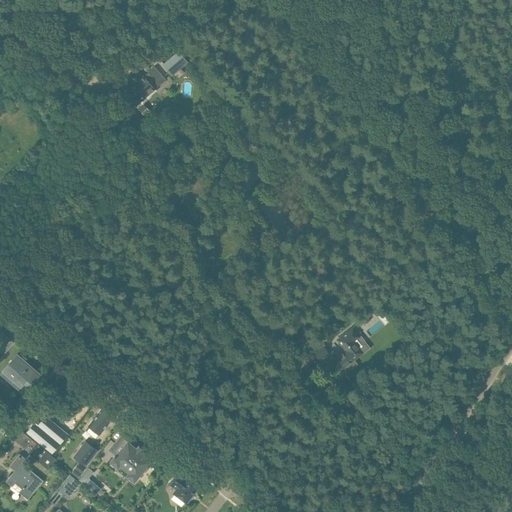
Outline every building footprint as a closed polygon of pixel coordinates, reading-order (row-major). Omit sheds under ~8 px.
[(177,41),(175,39),(157,48),(151,53),(160,63),(179,46),(176,42),(177,41)] [(178,50),(162,64),(172,75),(188,61),(178,50)] [(166,79),(155,66),(146,74),(124,92),(135,105),(166,79)] [(362,320),(359,316),(353,321),(356,324),(362,320)] [(335,358),(327,364),(332,371),(338,366),(341,370),(350,362),(362,351),(354,340),(357,338),(360,335),(353,327),(338,339),(346,349),(335,358)] [(23,383),(27,379),(32,383),(39,375),(44,379),(44,378),(25,361),(27,358),(20,352),(24,348),(15,341),(0,357),(0,374),(6,368),(12,373),(11,374),(13,375),(14,374),(23,383)] [(329,353),(323,345),(313,353),(319,360),(329,353)] [(114,415),(104,407),(89,426),(99,434),(114,415)] [(35,420),(27,430),(52,452),(69,434),(47,414),(39,423),(35,420)] [(32,441),(20,431),(13,439),(25,449),(32,441)] [(134,481),(144,470),(145,471),(154,461),(145,454),(144,455),(140,452),(143,449),(139,446),(136,448),(128,441),(130,440),(122,434),(109,449),(115,454),(113,456),(114,457),(110,461),(117,467),(121,463),(130,471),(127,475),(134,481)] [(98,450),(85,440),(72,457),(86,467),(98,450)] [(56,458),(37,442),(28,453),(47,468),(56,458)] [(25,458),(20,453),(9,466),(15,470),(6,481),(28,499),(43,480),(22,462),(25,458)] [(77,470),(73,475),(78,479),(81,474),(77,470)] [(178,499),(179,499),(180,499),(186,503),(194,492),(200,484),(187,475),(186,477),(178,471),(172,479),(168,484),(175,489),(172,493),(175,495),(175,497),(178,499)] [(70,474),(49,500),(54,505),(63,494),(68,498),(81,483),(70,474)]
